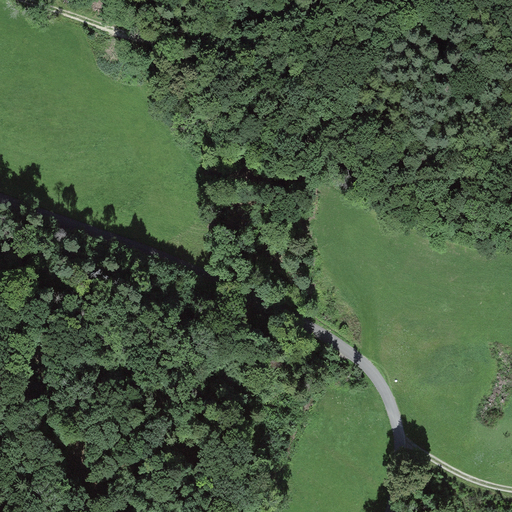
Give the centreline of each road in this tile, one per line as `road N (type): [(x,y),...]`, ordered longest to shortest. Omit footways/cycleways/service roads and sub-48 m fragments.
road 1 (unclassified): [(0,194),(251,293),(314,324),(374,370),(402,436),(390,511)]
road 2 (track): [(331,0),(177,43),(25,0)]
road 3 (track): [(511,493),(443,468),(402,436)]
